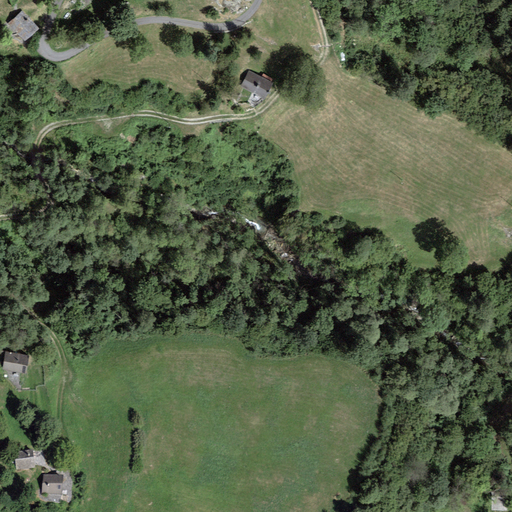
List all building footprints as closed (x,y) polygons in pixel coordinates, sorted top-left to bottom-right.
[(39,28),(22,10),(8,24),(25,42),(39,28)] [(272,82),(248,71),(241,86),(265,97),(272,82)] [(2,370),(26,373),(28,354),(4,351),(2,370)] [(33,452),(14,454),(15,471),(35,469),(33,452)] [(42,495),(61,496),(63,477),(43,475),(42,495)] [(505,493),(492,495),(493,508),(507,507),(505,493)]
